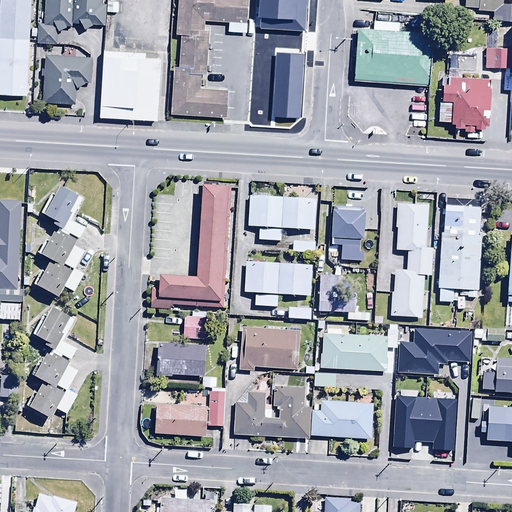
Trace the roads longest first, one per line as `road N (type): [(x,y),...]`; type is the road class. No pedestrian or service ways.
road 1 (residential): [(117,462),(511,489)]
road 2 (residential): [(133,147),(117,462)]
road 3 (secondary): [(323,160),(133,147)]
road 4 (secondary): [(511,171),(323,160)]
road 5 (residential): [(323,160),(333,0)]
road 6 (secondary): [(133,147),(0,139)]
